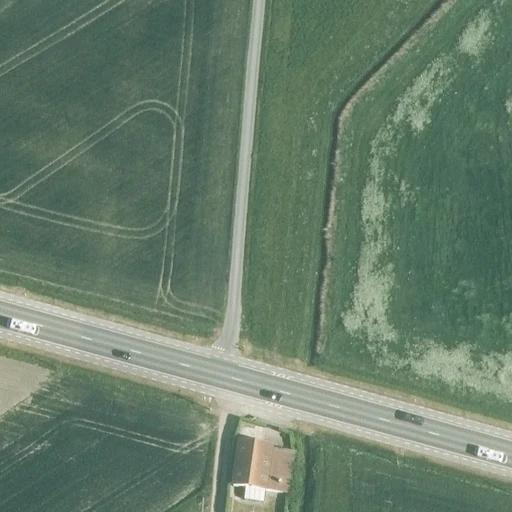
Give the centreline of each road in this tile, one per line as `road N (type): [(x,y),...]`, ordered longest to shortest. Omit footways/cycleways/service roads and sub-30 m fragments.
road 1 (unclassified): [(259,0),(229,378)]
road 2 (primary): [(229,378),(511,456)]
road 3 (primary): [(0,315),(229,378)]
road 4 (track): [(216,511),(229,378)]
